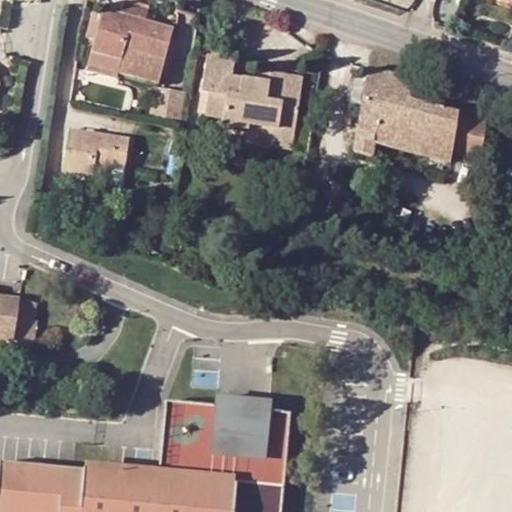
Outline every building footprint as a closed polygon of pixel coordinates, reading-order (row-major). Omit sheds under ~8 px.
[(123,15),(148,22),(152,14),(126,6),(123,15)] [(125,60),(128,48),(165,60),(175,32),(148,22),(123,15),(108,10),(94,51),(125,60)] [(125,60),(94,51),(89,65),(156,88),(165,60),(128,48),(125,60)] [(248,129),(249,125),(293,132),(303,76),(271,70),(268,82),(231,76),(234,57),(208,52),(200,91),(209,93),(206,114),(222,118),(221,125),(248,129)] [(358,150),(374,154),(378,140),(454,159),(456,151),(483,155),(488,119),(436,106),(411,99),(415,80),(377,70),(378,65),(371,63),(358,150)] [(160,86),(151,116),(190,122),(194,96),(160,86)] [(249,125),(248,129),(247,136),(272,140),(272,145),(290,148),(293,132),(249,125)] [(94,177),(97,164),(124,170),(131,140),(73,128),(64,171),(94,177)] [(97,164),(94,177),(92,184),(119,190),(124,170),(97,164)] [(477,241),(481,224),(466,220),(461,237),(477,241)] [(22,300),(0,296),(0,294),(1,290),(0,290),(0,337),(16,340),(19,319),(22,300)] [(218,404),(213,453),(267,458),(271,410),(272,398),(219,394),(218,404)] [(165,399),(159,469),(235,475),(232,511),(279,511),(289,412),(271,410),(267,458),(213,453),(218,404),(165,399)] [(0,461),(0,511),(232,511),(235,475),(159,469),(85,462),(85,469),(73,468),(0,461)]
